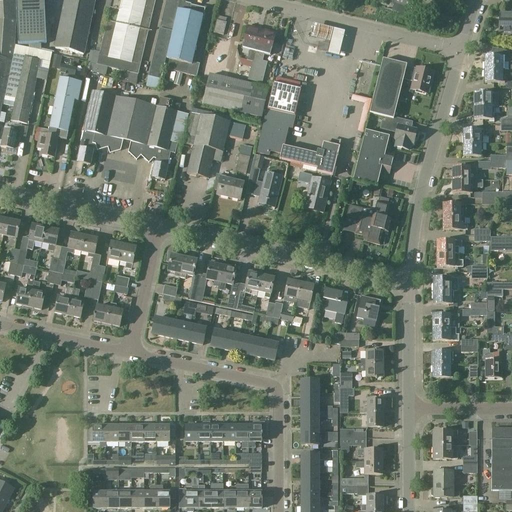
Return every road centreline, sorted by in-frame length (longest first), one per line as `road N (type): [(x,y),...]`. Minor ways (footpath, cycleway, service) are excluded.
road 1 (residential): [(410,279),(156,226)]
road 2 (residential): [(410,279),(423,180),(460,50)]
road 3 (residential): [(277,511),(276,398),(268,382),(180,360)]
road 4 (residential): [(460,50),(253,0)]
road 5 (residential): [(156,226),(0,192)]
road 6 (unknown): [(87,211),(105,163),(123,158),(135,168),(138,222)]
road 7 (residential): [(406,410),(410,279)]
road 8 (residential): [(131,349),(156,226)]
